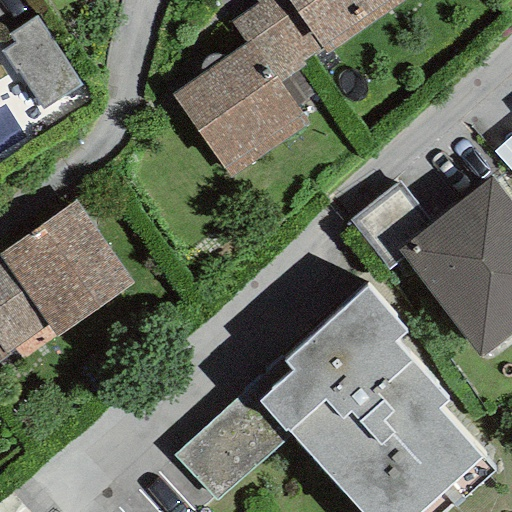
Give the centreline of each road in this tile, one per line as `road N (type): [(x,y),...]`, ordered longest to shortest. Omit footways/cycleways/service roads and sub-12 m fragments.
road 1 (residential): [(511,52),(40,482)]
road 2 (residential): [(136,0),(113,122),(0,217)]
